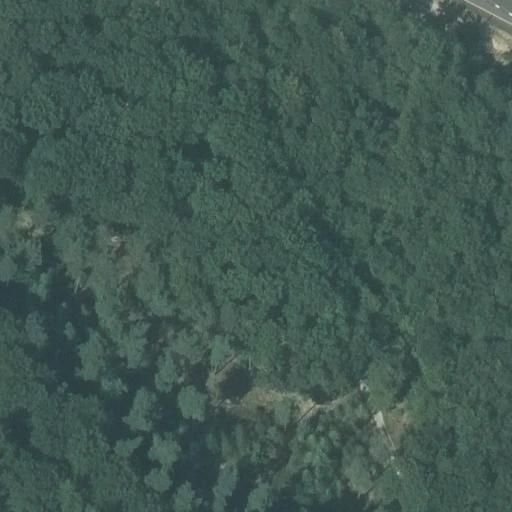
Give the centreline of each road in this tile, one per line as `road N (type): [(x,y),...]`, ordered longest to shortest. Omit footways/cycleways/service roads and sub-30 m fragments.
road 1 (track): [(416,511),(372,405),(167,0)]
road 2 (track): [(86,511),(0,424)]
